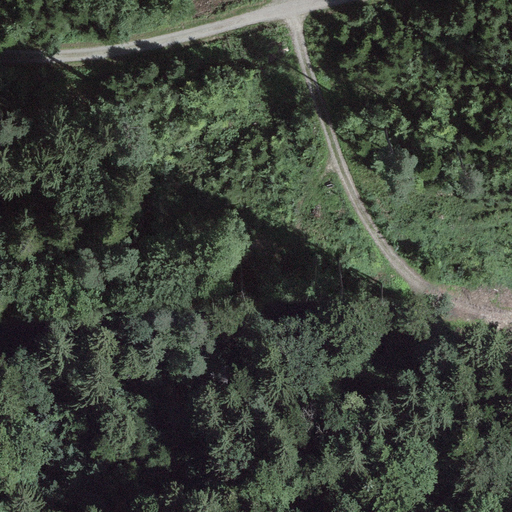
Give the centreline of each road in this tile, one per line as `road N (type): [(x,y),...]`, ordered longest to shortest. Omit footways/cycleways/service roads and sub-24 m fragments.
road 1 (track): [(283,0),(366,219),(399,263),(433,289),(511,309)]
road 2 (track): [(0,56),(116,52),(340,0)]
